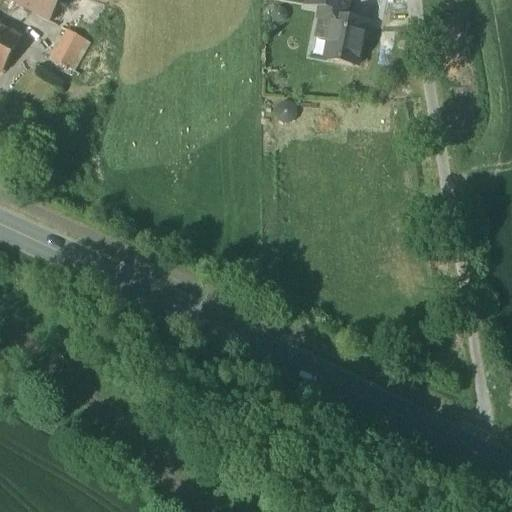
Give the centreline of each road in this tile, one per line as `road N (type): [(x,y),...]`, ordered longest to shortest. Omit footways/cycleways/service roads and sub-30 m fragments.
road 1 (secondary): [(0,228),(486,448)]
road 2 (unclassified): [(486,448),(415,0)]
